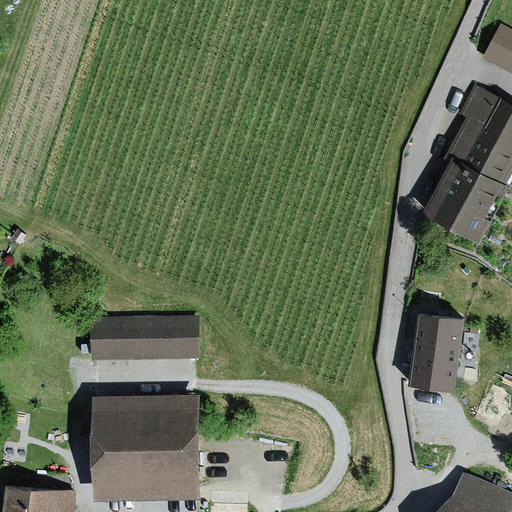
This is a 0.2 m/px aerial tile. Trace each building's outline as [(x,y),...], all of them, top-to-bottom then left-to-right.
[(511,29),(500,24),(483,59),(511,73),(511,29)] [(454,158),(507,186),(511,176),(511,103),(478,85),(463,112),(469,115),(448,155),(454,158)] [(507,186),(454,158),(425,216),(480,244),(509,187),(507,186)] [(464,318),(421,313),(412,384),(455,389),(464,318)] [(94,315),(95,359),(200,357),(200,314),(94,315)] [(198,395),(95,397),(97,498),(200,496),(198,395)] [(510,511),(511,509),(511,491),(464,473),(455,494),(436,511),(510,511)] [(72,511),(74,492),(8,486),(5,511),(72,511)]
